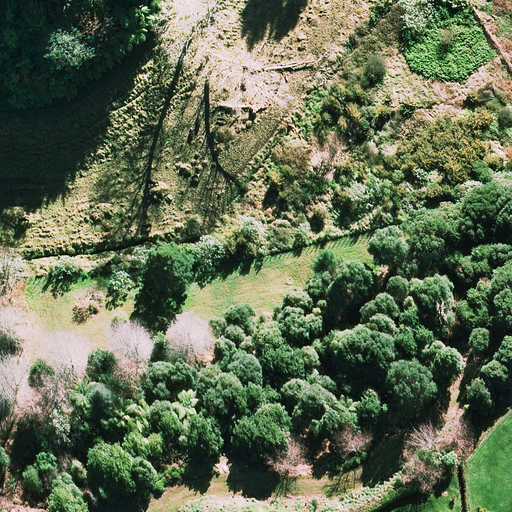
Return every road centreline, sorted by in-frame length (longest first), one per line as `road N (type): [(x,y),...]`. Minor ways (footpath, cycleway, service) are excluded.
road 1 (track): [(511,226),(402,250),(243,313),(0,383)]
road 2 (track): [(147,511),(207,484),(289,484),(360,471),(511,348)]
road 3 (track): [(0,118),(92,117),(157,0)]
